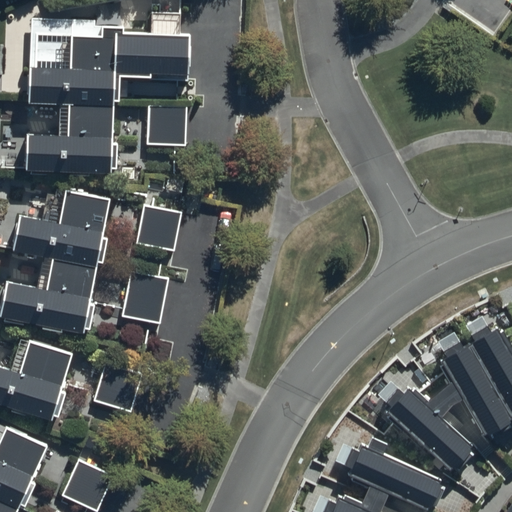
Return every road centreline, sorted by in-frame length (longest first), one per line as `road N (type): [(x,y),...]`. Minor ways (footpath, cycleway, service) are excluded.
road 1 (residential): [(238,511),(300,387),(342,334),(434,266)]
road 2 (residential): [(434,266),(353,124),(330,68),(317,0)]
